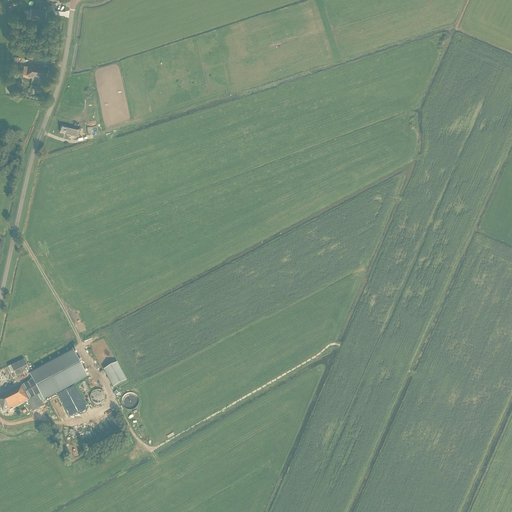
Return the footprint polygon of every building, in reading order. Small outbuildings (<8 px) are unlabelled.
[(45,20),(46,11),(31,9),(29,18),(45,20)] [(48,66),(43,65),(43,64),(29,62),(28,66),(24,65),(23,74),(40,76),(40,75),(47,76),(48,66)] [(68,127),(62,125),(60,133),(66,134),(66,135),(79,138),(81,129),(68,126),(68,127)] [(28,401),(38,396),(41,401),(44,400),(44,401),(88,378),(75,353),(62,359),(31,376),(33,380),(20,387),(28,401)] [(24,360),(11,366),(16,377),(29,371),(24,360)] [(112,387),(126,381),(118,362),(104,369),(112,387)] [(9,409),(10,411),(28,401),(20,387),(0,397),(0,401),(0,402),(0,405),(3,412),(9,409)] [(104,402),(104,401),(105,399),(105,398),(105,396),(105,395),(104,393),(103,392),(102,391),(100,391),(99,390),(97,390),(96,391),(94,391),(93,392),(92,393),(91,395),(91,396),(91,398),(91,399),(92,401),(92,402),(94,403),(95,404),(96,405),(98,405),(100,404),(101,404),(102,403),(104,402)] [(33,412),(44,406),(41,401),(38,396),(28,401),(29,403),(33,412)] [(129,410),(130,411),(131,410),(133,410),(134,409),(135,408),(136,407),(137,406),(137,405),(137,403),(137,402),(136,400),(136,399),(135,398),(134,397),(132,397),(131,396),(130,396),(128,396),(127,397),(126,397),(125,398),(124,399),(123,401),(123,402),(123,403),(123,405),(123,406),(124,407),(125,409),(126,409),(127,410),(129,410)]
